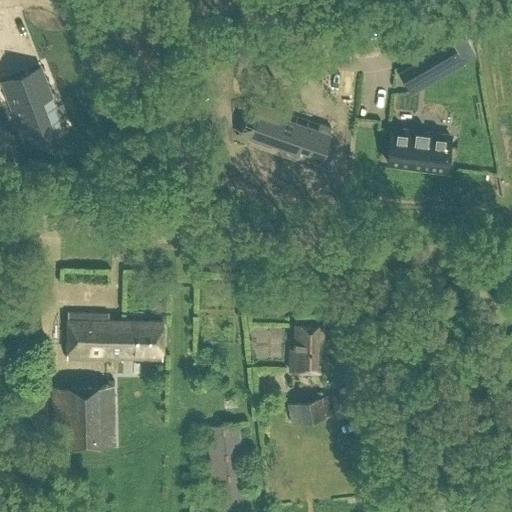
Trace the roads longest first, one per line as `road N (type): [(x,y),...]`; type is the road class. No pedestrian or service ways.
road 1 (residential): [(137,30),(196,6),(235,3),(319,58),(349,64),(387,61),(470,16),(511,9)]
road 2 (unclassified): [(511,262),(187,237)]
road 3 (residential): [(187,237),(187,191),(166,102),(137,30)]
road 4 (unclassified): [(187,237),(0,221)]
